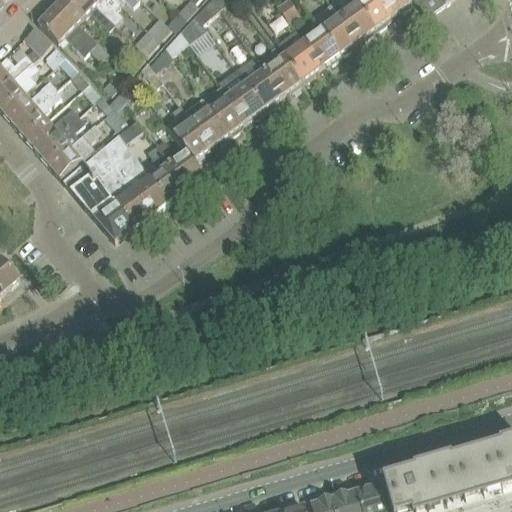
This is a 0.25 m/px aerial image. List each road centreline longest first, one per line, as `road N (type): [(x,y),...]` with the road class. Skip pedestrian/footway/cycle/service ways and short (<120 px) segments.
road 1 (residential): [(95,298),(123,308),(138,302),(259,215),(265,184),(366,110),(401,113),(460,70)]
road 2 (tertiary): [(511,424),(209,511)]
road 3 (residential): [(95,298),(49,246),(47,198),(0,141)]
